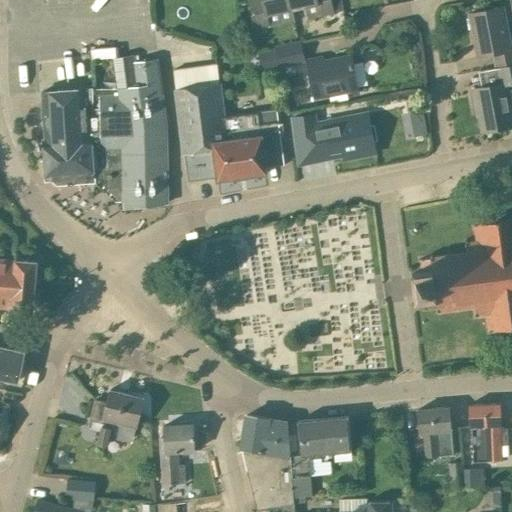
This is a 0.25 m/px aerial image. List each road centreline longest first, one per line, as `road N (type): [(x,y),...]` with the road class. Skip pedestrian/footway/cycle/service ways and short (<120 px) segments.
road 1 (residential): [(110,276),(183,224),(384,183)]
road 2 (residential): [(19,488),(54,347),(110,276)]
road 3 (residential): [(410,391),(384,183)]
road 4 (unclassified): [(410,391),(284,402),(221,379)]
road 5 (unclassified): [(110,276),(42,211),(0,150)]
road 6 (residential): [(443,172),(426,9)]
road 7 (unclassified): [(221,379),(110,276)]
road 8 (residential): [(239,511),(221,431),(221,379)]
